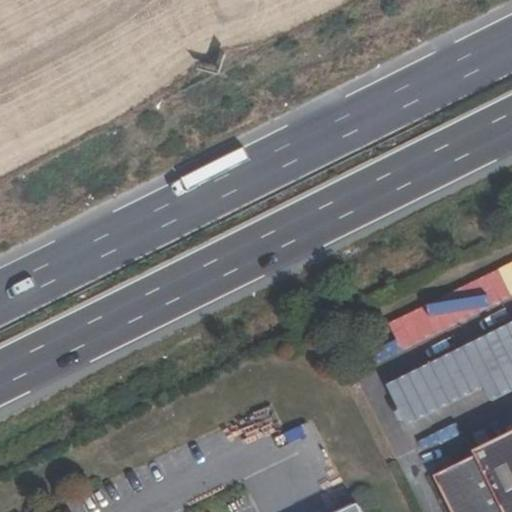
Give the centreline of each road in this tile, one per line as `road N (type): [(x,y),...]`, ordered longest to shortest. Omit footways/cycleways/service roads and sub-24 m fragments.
road 1 (motorway): [(511,47),(0,307)]
road 2 (motorway): [(0,379),(511,124)]
road 3 (unknown): [(446,511),(396,394)]
